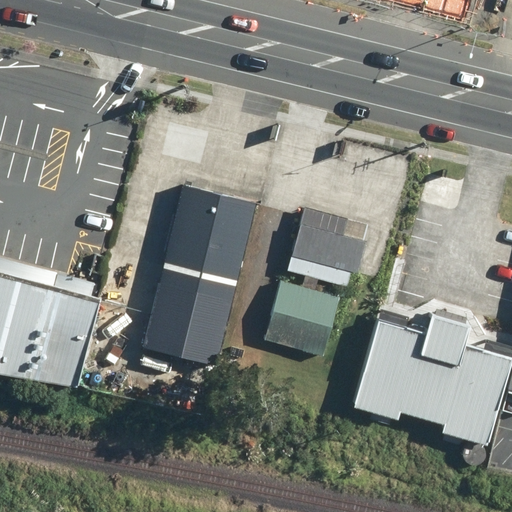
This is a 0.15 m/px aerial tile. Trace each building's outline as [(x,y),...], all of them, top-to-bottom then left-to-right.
[(468,0),(428,0),(466,10),(468,0)] [(211,361),(254,199),(189,182),(146,344),(211,361)] [(314,288),(316,277),(348,286),(365,222),(302,205),(285,269),(302,274),(299,284),(280,279),(264,339),(322,355),(338,294),(314,288)] [(86,298),(89,284),(0,259),(0,376),(71,389),(95,300),(86,298)] [(439,425),(437,433),(482,447),(509,358),(511,347),(482,339),(479,350),(461,344),(466,326),(426,314),(420,334),(402,328),(405,317),(378,309),(348,408),(393,421),(396,413),(439,425)]
